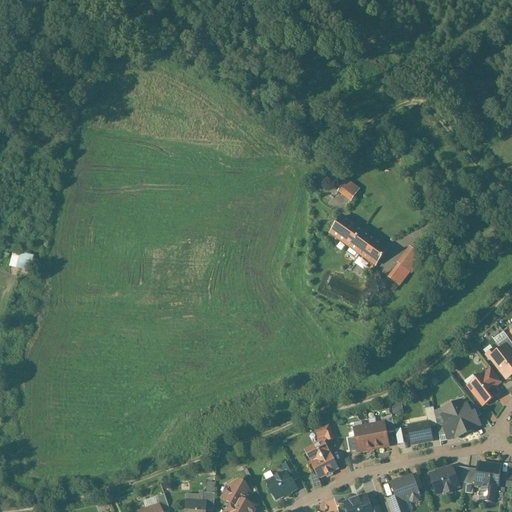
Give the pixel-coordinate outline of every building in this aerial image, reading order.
[(359,191),(347,181),(338,192),(350,202),(359,191)] [(387,250),(343,218),(331,234),(350,248),(346,255),(355,261),(359,255),(376,266),(387,250)] [(409,248),(397,263),(399,264),(410,273),(411,274),(423,258),(409,248)] [(12,250),(8,266),(28,272),(33,255),(12,250)] [(410,273),(399,264),(388,278),(399,287),(410,273)] [(511,357),(511,344),(507,338),(498,346),(501,350),(503,348),(511,358),(511,357)] [(501,350),(490,358),(506,380),(511,375),(511,359),(511,358),(503,348),(501,350)] [(491,370),(484,375),(494,388),(501,383),(491,370)] [(484,375),(475,382),(478,386),(471,391),(482,406),(495,397),(496,391),(494,388),(484,375)] [(393,414),(403,412),(401,401),(391,403),(393,414)] [(443,415),(441,416),(442,419),(446,427),(443,428),(446,435),(448,439),(455,436),(456,438),(476,429),(475,427),(479,425),(476,419),(474,415),(471,416),(468,409),(466,405),(454,410),(443,415)] [(473,405),(468,409),(471,416),(474,415),(476,419),(481,415),(473,405)] [(451,406),(441,410),(442,414),(443,415),(454,410),(452,406),(451,406)] [(433,408),(425,410),(427,424),(428,424),(429,428),(436,426),(435,420),(433,408)] [(392,418),(382,420),(383,424),(384,424),(386,434),(395,432),(392,418)] [(442,419),(435,420),(436,426),(439,437),(446,435),(443,428),(446,427),(442,419)] [(383,424),(369,427),(373,450),(388,447),(386,434),(384,424),(383,424)] [(427,424),(409,427),(412,445),(431,441),(429,428),(428,424),(427,424)] [(333,440),(329,426),(315,430),(318,440),(325,438),(327,442),(333,440)] [(369,427),(362,428),(359,431),(354,432),(355,438),(358,451),(358,453),(373,450),(369,427)] [(355,438),(347,439),(350,453),(358,451),(355,438)] [(323,443),(305,452),(319,479),(325,476),(327,478),(332,476),(331,473),(337,470),(323,443)] [(299,479),(290,463),(281,467),(285,473),(287,472),(292,482),(299,479)] [(500,468),(478,465),(477,470),(475,486),(478,486),(482,487),(496,489),(497,489),(497,488),(500,468)] [(468,469),(455,467),(452,469),(457,483),(466,484),(468,469)] [(437,473),(429,476),(436,495),(458,487),(457,483),(452,469),(452,468),(446,470),(446,469),(437,473)] [(477,470),(468,469),(466,484),(466,487),(478,489),(478,486),(475,486),(477,470)] [(285,473),(269,481),(274,490),(271,491),(276,500),(283,496),(284,498),(291,494),(290,493),(296,490),(292,482),(287,472),(285,473)] [(412,477),(391,484),(396,498),(398,505),(403,503),(410,500),(410,501),(413,503),(417,501),(418,498),(418,497),(419,497),(412,477)] [(231,505),(227,511),(256,511),(257,509),(246,504),(250,496),(245,485),(238,482),(230,486),(228,490),(227,489),(223,495),(224,496),(225,498),(223,501),(231,505)] [(496,489),(482,487),(480,502),(494,503),(495,500),(496,489)] [(505,489),(497,488),(497,489),(496,489),(495,500),(503,501),(505,489)] [(213,511),(214,494),(203,493),(202,503),(205,504),(205,511),(210,511),(213,511)] [(163,495),(154,498),(157,506),(159,511),(168,511),(169,511),(163,495)] [(365,496),(344,504),(346,511),(371,511),(371,510),(365,496)] [(396,498),(387,501),(391,511),(406,511),(403,503),(398,505),(396,498)] [(202,503),(184,502),(183,511),(204,511),(205,511),(205,504),(202,503)]
